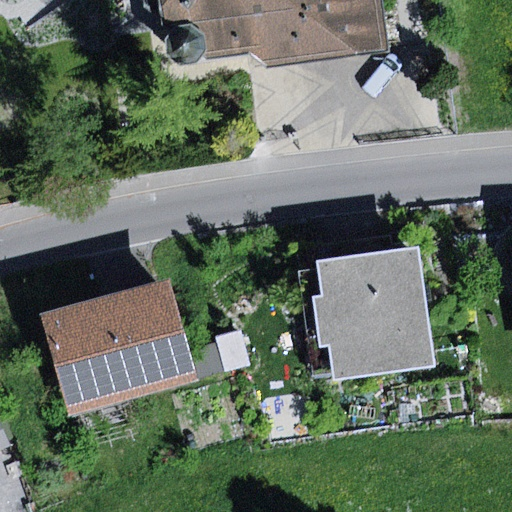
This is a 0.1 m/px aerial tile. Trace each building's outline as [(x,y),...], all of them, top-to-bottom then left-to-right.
[(161,0),(165,26),(213,20),(217,57),(253,52),(272,69),(391,54),(383,0),(161,0)] [(421,250),(321,263),(325,295),(317,296),(324,348),(333,347),(337,379),(436,366),(421,250)] [(171,284),(46,317),(70,408),(196,374),(171,284)] [(243,331),(217,338),(218,344),(226,373),(251,367),(243,331)] [(226,373),(218,344),(196,350),(204,379),(226,373)]
